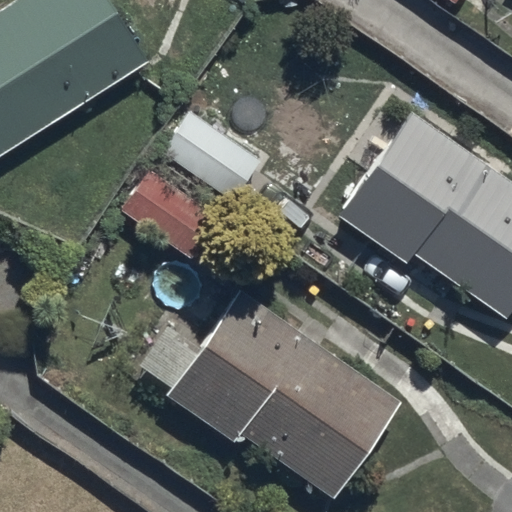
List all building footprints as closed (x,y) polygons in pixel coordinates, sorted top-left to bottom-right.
[(104,0),(14,0),(0,9),(0,156),(145,64),(104,0)] [(184,108),(155,150),(229,202),(258,160),(184,108)] [(511,187),(406,111),(332,213),(400,262),(407,253),(500,321),(511,304),(511,187)] [(141,168),(115,207),(189,258),(216,218),(141,168)] [(27,240),(0,280),(0,318),(12,327),(57,261),(27,240)] [(233,290),(161,395),(227,440),(232,433),(326,498),(393,401),(233,290)]
